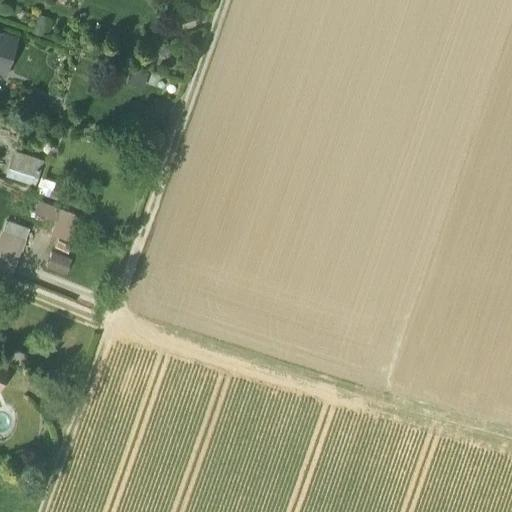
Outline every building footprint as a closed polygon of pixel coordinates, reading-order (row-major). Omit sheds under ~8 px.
[(14,38),(0,33),(0,55),(7,58),(14,38)] [(5,177),(34,184),(40,160),(11,153),(5,177)] [(113,160),(105,189),(134,197),(142,167),(113,160)] [(34,204),(15,197),(11,208),(30,215),(34,204)] [(60,208),(52,235),(71,241),(80,214),(60,208)] [(4,234),(24,241),(28,229),(8,222),(4,234)] [(0,234),(0,274),(11,279),(24,241),(4,234),(1,233),(0,234)] [(69,260),(49,254),(45,268),(65,275),(69,260)]
